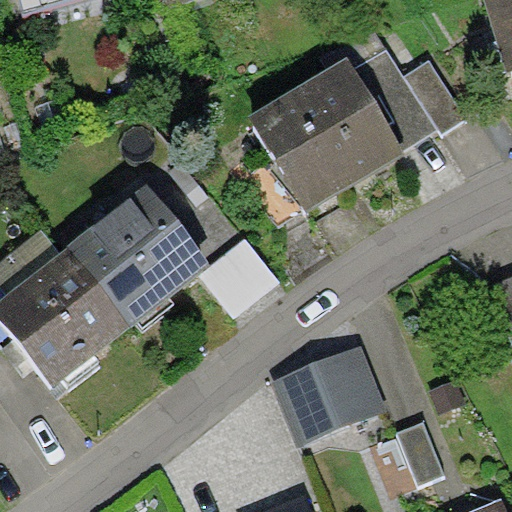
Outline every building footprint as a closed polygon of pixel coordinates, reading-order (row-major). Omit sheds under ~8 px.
[(511,82),(511,0),(479,0),(502,85),(511,82)] [(343,66),(250,116),(307,221),(400,171),(343,66)] [(162,178),(83,243),(137,309),(216,244),(162,178)] [(83,243),(4,307),(58,374),(137,309),(83,243)] [(254,511),(328,511),(314,478),(252,504),(254,511)]
